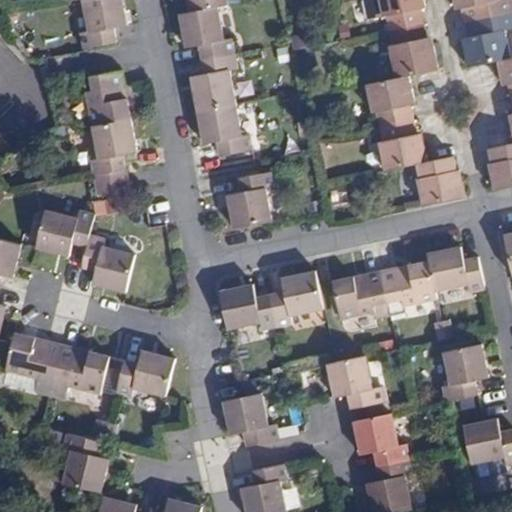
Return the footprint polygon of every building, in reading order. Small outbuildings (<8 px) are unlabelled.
[(86,47),(119,41),(116,26),(129,24),(124,0),(84,0),(90,30),(83,31),(86,47)] [(189,0),(191,11),(220,6),(230,4),(228,0),(189,0)] [(392,29),(425,22),(422,7),(427,6),(425,0),(366,0),(370,17),(385,14),(389,14),(392,29)] [(456,0),(459,8),(463,7),(466,21),(500,14),(498,0),(497,0),(456,0)] [(220,6),(191,11),(182,13),(188,46),(202,44),(204,58),(238,52),(235,36),(226,38),(220,6)] [(500,14),(466,21),(469,38),(465,38),(471,66),(500,60),(511,57),(511,50),(507,29),(504,29),(500,14)] [(398,77),(412,75),(441,69),(434,36),(428,37),(425,22),(392,29),(395,44),(391,44),(398,77)] [(199,109),(238,101),(232,69),(241,67),(238,52),(204,58),(207,73),(193,76),(199,109)] [(511,57),(500,60),(505,85),(510,84),(511,91),(511,57)] [(133,118),(124,71),(93,77),(96,91),(89,93),(95,125),(133,118)] [(383,125),(416,119),(413,104),(418,103),(412,75),(398,77),(369,83),(375,112),(380,111),(383,125)] [(222,155),(256,149),(253,133),(244,134),(238,101),(199,109),(206,143),(220,140),(222,155)] [(93,159),(96,175),(128,169),(125,154),(139,152),(133,118),(95,125),(101,157),(93,159)] [(421,162),(430,161),(425,132),(419,134),(416,119),(383,125),(386,140),(381,141),(387,169),(421,162)] [(511,143),(491,148),(494,164),(491,165),(497,190),(511,186),(511,143)] [(426,205),(468,197),(463,170),(459,170),(456,155),(430,161),(421,162),(424,178),(420,179),(426,205)] [(128,169),(96,175),(99,194),(131,188),(128,169)] [(236,227),(274,220),(268,187),(275,186),(272,171),(265,172),(240,177),(243,191),(229,193),(236,227)] [(330,187),(330,204),(349,204),(348,186),(330,187)] [(48,209),(39,247),(72,255),(75,242),(89,246),(92,235),(97,215),(97,213),(82,209),(80,217),(48,209)] [(92,235),(89,246),(84,266),(99,269),(95,283),(128,291),(138,254),(105,246),(107,238),(92,235)] [(0,284),(3,274),(16,277),(24,243),(0,237),(0,284)] [(472,292),(488,289),(481,256),(466,259),(463,246),(430,253),(432,261),(437,290),(470,283),(472,292)] [(390,302),(393,315),(407,312),(406,305),(439,299),(437,290),(432,261),(384,270),(390,302)] [(294,315),(326,308),(321,284),(318,270),(284,277),(287,290),(273,293),(280,325),(296,322),(294,315)] [(376,305),(390,302),(384,270),(336,279),(336,280),(344,318),(377,312),(376,305)] [(264,329),(280,325),(273,293),(258,296),(255,283),(222,290),(230,328),(263,321),(264,329)] [(17,332),(8,369),(40,377),(37,390),(52,394),(65,344),(17,332)] [(65,344),(52,394),(67,398),(71,384),(103,392),(112,356),(65,344)] [(445,385),(449,401),(481,394),(479,380),(491,377),(484,344),(447,351),(453,383),(445,385)] [(142,363),(127,359),(120,392),(135,395),(136,388),(169,395),(178,357),(145,350),(142,363)] [(353,408),(373,404),(386,402),(383,385),(376,387),(369,355),(337,361),(329,363),(336,397),(350,394),(353,408)] [(117,389),(124,360),(113,358),(106,386),(117,389)] [(322,371),(306,375),(309,391),(326,387),(322,371)] [(250,445),(282,439),(279,422),(272,424),(265,392),(245,396),(226,400),(233,434),(247,431),(250,445)] [(380,465),(412,458),(409,441),(401,443),(395,412),(375,416),(356,420),(363,454),(377,451),(380,465)] [(511,462),(511,428),(503,430),(500,417),(487,420),(467,424),(474,462),(508,455),(509,463),(511,462)] [(66,481),(92,488),(104,490),(111,458),(98,455),(102,440),(69,433),(66,447),(74,449),(66,481)] [(383,480),(370,482),(376,511),(384,511),(414,506),(408,474),(415,473),(412,458),(380,465),(383,480)] [(291,478),(288,463),(255,469),(258,485),(245,487),(249,511),(290,511),(284,479),(291,478)] [(106,496),(103,507),(102,511),(137,511),(140,504),(106,496)] [(154,507),(153,511),(202,511),(204,505),(172,498),(169,510),(154,507)]
